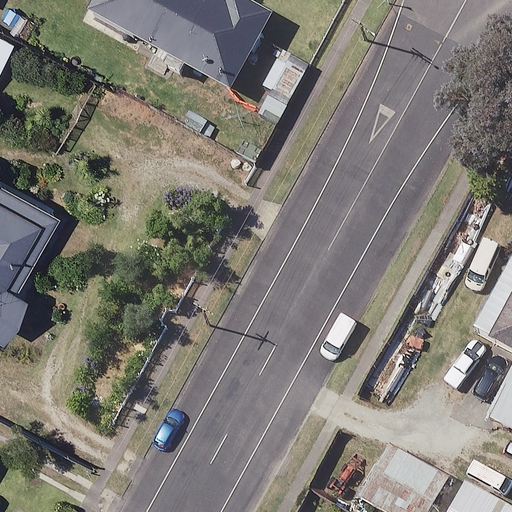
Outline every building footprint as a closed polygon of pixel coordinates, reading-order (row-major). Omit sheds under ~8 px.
[(253,0),(96,0),(89,14),(232,90),(274,11),(253,0)] [(0,54),(11,35),(0,28),(0,54)] [(306,69),(273,55),(260,84),(293,99),(306,69)] [(0,294),(52,200),(0,171),(0,294)] [(511,256),(474,328),(511,347),(511,368),(487,415),(511,427),(511,256)] [(418,353),(392,340),(371,383),(398,396),(418,353)] [(428,511),(448,477),(387,443),(358,495),(389,511),(428,511)] [(511,511),(511,506),(463,479),(444,511),(511,511)]
